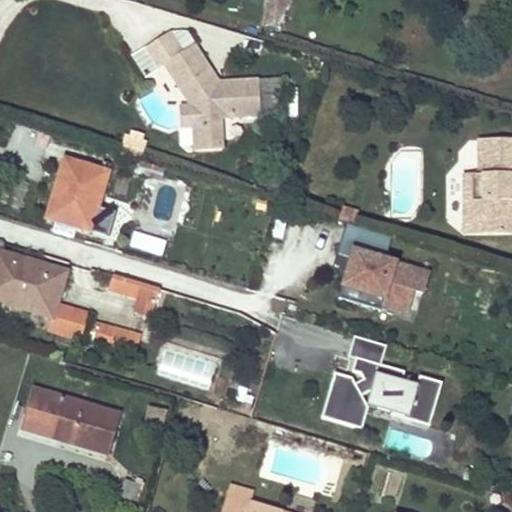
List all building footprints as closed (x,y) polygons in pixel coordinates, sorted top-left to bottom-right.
[(289,0),(268,0),(264,24),(285,27),(289,0)] [(180,48),(167,29),(145,44),(159,64),(163,62),(189,102),(190,122),(191,148),(219,147),(216,115),(258,112),(256,77),(208,79),(207,66),(191,41),(180,48)] [(159,64),(145,44),(131,53),(144,73),(159,64)] [(285,89),(286,115),(296,115),(296,89),(285,89)] [(176,104),(177,124),(190,122),(189,102),(176,104)] [(110,135),(106,151),(134,159),(139,144),(110,135)] [(511,136),(475,136),(475,171),(459,170),(458,218),(477,218),(477,233),(511,232),(511,197),(507,198),(507,179),(511,178),(511,136)] [(108,163),(104,162),(100,161),(97,169),(61,159),(44,218),(88,231),(108,163)] [(477,233),(477,218),(458,218),(458,232),(477,233)] [(340,293),(358,298),(360,292),(382,299),(380,305),(405,312),(411,290),(420,293),(426,274),(382,261),(389,239),(346,226),(338,255),(350,258),(347,271),(340,293)] [(166,240),(137,233),(133,249),(161,256),(166,240)] [(0,303),(20,309),(50,317),(54,303),(63,270),(0,253),(0,303)] [(350,258),(338,255),(334,267),(347,271),(350,258)] [(155,289),(110,276),(106,290),(134,299),(130,310),(139,313),(147,316),(155,289)] [(358,298),(340,293),(338,299),(378,311),(380,305),(382,299),(360,292),(358,298)] [(79,338),(86,312),(54,303),(50,317),(46,329),(79,338)] [(136,334),(97,322),(93,340),(130,351),(136,334)] [(379,365),(384,346),(353,337),(347,356),(355,358),(379,365)] [(379,365),(355,358),(351,372),(359,374),(362,380),(354,385),(350,379),(333,374),(327,394),(330,399),(325,402),(320,418),(361,430),(366,414),(367,409),(361,397),(370,391),(394,398),(389,415),(428,427),(440,383),(418,377),(415,387),(400,383),(403,372),(379,365)] [(105,452),(111,433),(117,413),(31,388),(20,427),(105,452)] [(163,426),(166,412),(147,408),(144,422),(163,426)] [(133,499),(136,491),(138,483),(123,478),(118,493),(133,499)] [(264,511),(247,507),(250,496),(226,490),(219,511),(264,511)]
